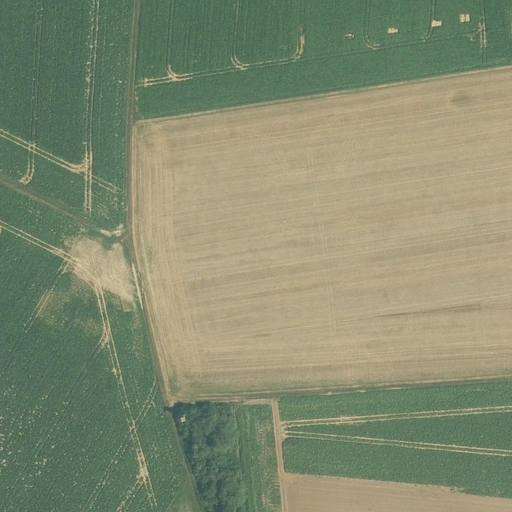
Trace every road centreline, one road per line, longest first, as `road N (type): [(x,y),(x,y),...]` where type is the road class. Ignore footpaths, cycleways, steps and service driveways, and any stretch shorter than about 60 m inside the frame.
road 1 (track): [(138,0),(129,236),(199,511)]
road 2 (track): [(130,117),(511,61)]
road 3 (track): [(511,380),(166,400)]
road 4 (track): [(130,241),(0,176)]
